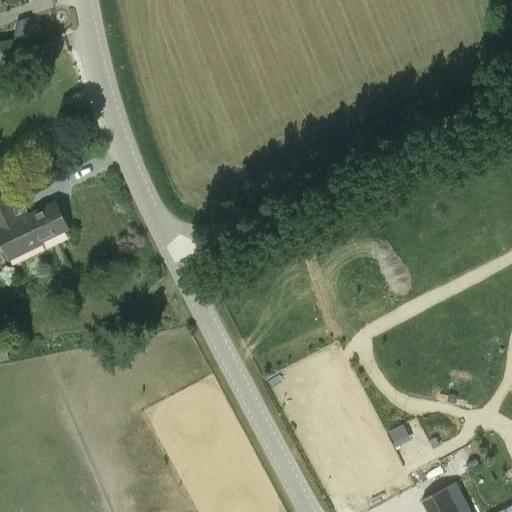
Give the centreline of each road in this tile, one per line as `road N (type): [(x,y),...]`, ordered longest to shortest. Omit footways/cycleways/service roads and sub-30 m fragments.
road 1 (unclassified): [(172,252),(511,96)]
road 2 (tertiary): [(306,511),(172,252)]
road 3 (tertiary): [(172,252),(119,135),(85,0)]
